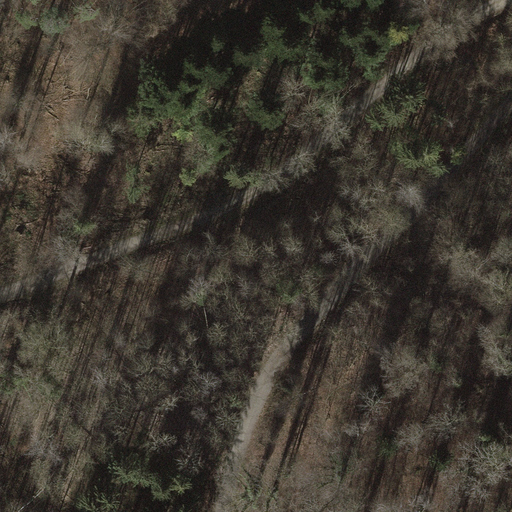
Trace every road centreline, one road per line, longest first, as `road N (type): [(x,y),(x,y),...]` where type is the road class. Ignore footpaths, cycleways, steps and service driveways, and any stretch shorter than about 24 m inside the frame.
road 1 (track): [(0,297),(241,203),(455,23),(511,0)]
road 2 (track): [(226,511),(256,417),(329,300),(511,105)]
